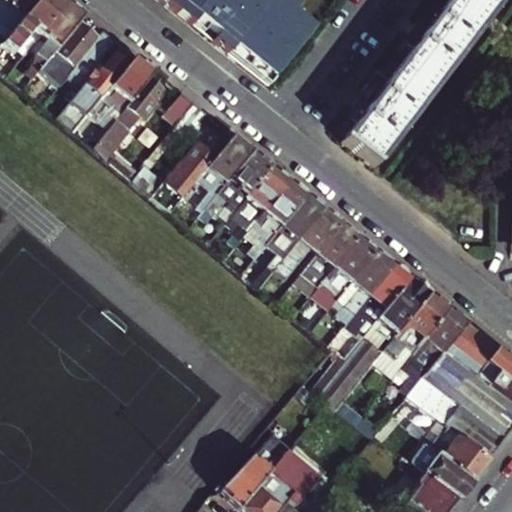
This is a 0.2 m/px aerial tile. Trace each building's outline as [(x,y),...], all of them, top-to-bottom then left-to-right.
[(19,24),(38,0),(0,0),(0,23),(11,33),(19,24)] [(29,50),(41,35),(66,3),(62,0),(38,0),(19,24),(11,33),(2,43),(14,53),(21,44),(29,50)] [(159,0),(265,85),(315,24),(292,6),(297,1),(295,0),(159,0)] [(500,0),(447,0),(426,28),(418,23),(405,40),(413,45),(368,103),(361,98),(348,114),(356,120),(341,139),(375,166),(500,0)] [(66,3),(41,35),(47,40),(34,55),(37,57),(25,71),(33,78),(37,72),(38,71),(77,23),(82,16),(66,3)] [(77,23),(38,71),(59,87),(69,75),(82,59),(97,40),(77,23)] [(103,32),(97,40),(82,59),(90,65),(96,58),(99,60),(115,42),(103,32)] [(41,35),(29,50),(34,55),(47,40),(41,35)] [(105,66),(99,60),(96,58),(90,65),(82,59),(69,75),(100,99),(131,61),(118,50),(105,66)] [(100,99),(86,117),(95,124),(109,107),(120,115),(150,79),(154,73),(134,57),(131,61),(100,99)] [(120,115),(92,149),(104,160),(138,119),(142,121),(156,104),(152,101),(162,89),(150,79),(120,115)] [(192,103),(180,94),(161,117),(174,126),(192,103)] [(169,212),(182,196),(225,143),(210,131),(198,145),(194,142),(206,127),(197,120),(203,113),(192,103),(174,126),(172,129),(192,145),(161,181),(144,167),(132,182),(169,212)] [(225,143),(182,196),(196,207),(192,213),(197,217),(204,208),(220,188),(251,151),(231,135),(225,143)] [(242,200),(270,166),(251,151),(220,188),(204,208),(214,217),(217,213),(225,221),(242,200)] [(117,154),(109,164),(130,180),(138,171),(117,154)] [(233,248),(243,235),(245,232),(260,214),(288,180),(270,166),(242,200),(225,221),(235,228),(225,241),(233,248)] [(245,232),(243,235),(254,244),(248,252),(254,257),(265,244),(276,231),(294,209),(306,194),(288,180),(260,214),(245,232)] [(276,231),(265,244),(282,258),(323,208),(306,194),(294,209),(276,231)] [(307,248),(315,254),(341,223),(323,208),(282,258),(271,272),(280,280),(307,248)] [(341,223),(315,254),(308,264),(300,273),(308,280),(301,288),(311,296),(321,284),(340,260),(358,237),(341,223)] [(376,251),(358,237),(340,260),(321,284),(331,293),(326,300),(332,305),(334,303),(351,282),(376,251)] [(365,300),(392,265),(376,251),(351,282),(334,303),(341,308),(334,316),(345,325),(365,300)] [(409,278),(392,265),(365,300),(345,325),(339,333),(348,341),(337,355),(343,360),(372,324),(409,278)] [(293,281),(301,288),(308,280),(300,273),(293,281)] [(370,364),(427,294),(409,278),(372,324),(343,360),(333,372),(314,397),(323,404),(332,412),(370,364)] [(447,310),(427,294),(370,364),(377,369),(387,357),(400,368),(447,310)] [(447,310),(400,368),(398,371),(414,385),(428,368),(465,324),(447,310)] [(455,437),(487,461),(510,429),(511,426),(511,362),(465,324),(428,368),(414,385),(403,398),(455,437)] [(327,347),(332,341),(321,333),(317,338),(327,347)] [(303,388),(314,397),(333,372),(343,360),(337,355),(335,353),(303,388)] [(471,481),(487,461),(455,437),(447,447),(428,431),(425,434),(393,411),(387,418),(436,454),(471,481)] [(285,451),(269,438),(238,471),(217,494),(236,510),(251,492),(285,451)] [(236,510),(239,511),(277,511),(285,503),(301,484),(292,475),(301,464),(285,451),(251,492),(236,510)] [(421,474),(457,501),(471,481),(436,454),(421,474)] [(415,511),(448,511),(457,501),(421,474),(420,473),(414,481),(416,488),(404,503),(415,511)] [(309,511),(331,511),(345,495),(332,484),(309,511)] [(277,511),(295,511),(285,503),(277,511)]
